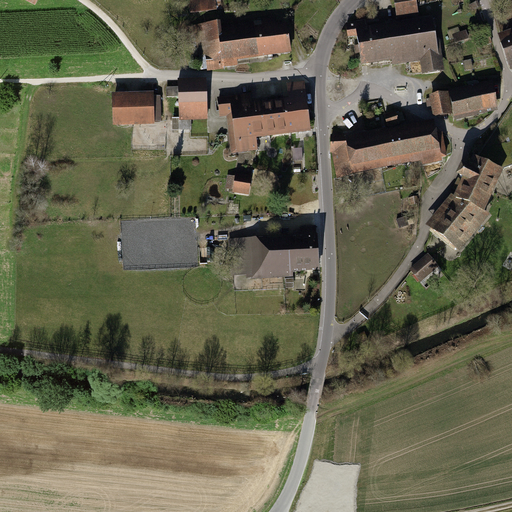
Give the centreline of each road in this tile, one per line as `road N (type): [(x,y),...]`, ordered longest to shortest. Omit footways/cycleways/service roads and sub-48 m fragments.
road 1 (tertiary): [(355,0),(332,27),(319,74),(331,240),(328,334)]
road 2 (unclassified): [(0,349),(216,376),(319,367)]
road 3 (unclassified): [(328,334),(388,289),(422,239),(467,140),(511,90)]
road 4 (tertiary): [(319,367),(305,443),(277,511)]
